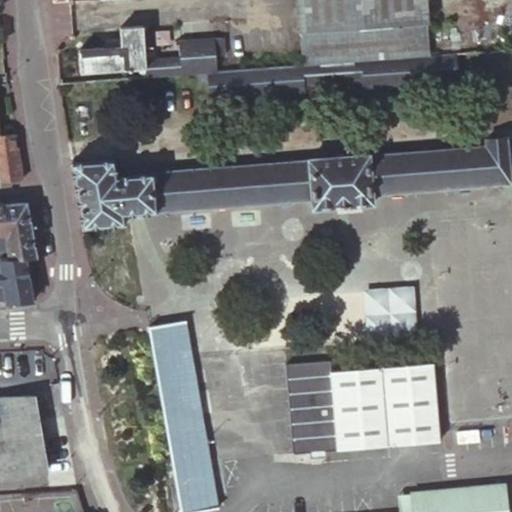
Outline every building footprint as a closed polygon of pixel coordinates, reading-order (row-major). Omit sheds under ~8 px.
[(296,0),(301,65),(426,55),(421,0),(296,0)] [(81,72),(145,67),(145,59),(142,25),(119,27),(121,46),(78,50),(81,72)] [(473,51),(472,39),(434,42),(434,55),(452,54),(455,52),(473,51)] [(198,72),(218,71),(216,42),(175,45),(176,57),(145,59),(145,67),(146,76),(158,75),(198,72)] [(218,71),(198,72),(198,80),(209,79),(210,98),(457,79),(455,52),(452,54),(434,55),(426,55),(301,65),(218,71)] [(0,181),(21,180),(14,135),(0,135),(0,181)] [(112,158),(71,161),(82,228),(125,223),(123,213),(311,198),(313,209),(372,204),(371,193),(509,182),(506,137),(485,138),(486,145),(368,155),(368,154),(308,159),(308,160),(116,176),(112,158)] [(35,257),(25,202),(2,204),(8,250),(10,259),(25,258),(35,257)] [(0,250),(8,250),(2,204),(0,204),(0,250)] [(32,301),(25,258),(10,259),(0,259),(0,283),(2,283),(5,302),(32,301)] [(365,336),(415,336),(415,286),(365,286),(365,336)] [(185,320),(148,326),(180,511),(187,511),(218,507),(185,320)] [(334,362),(285,367),(294,456),(440,442),(432,364),(335,373),(334,362)] [(0,478),(46,470),(32,394),(0,395),(0,478)] [(509,511),(507,485),(412,494),(414,511),(509,511)] [(400,511),(414,511),(412,494),(398,495),(400,511)]
